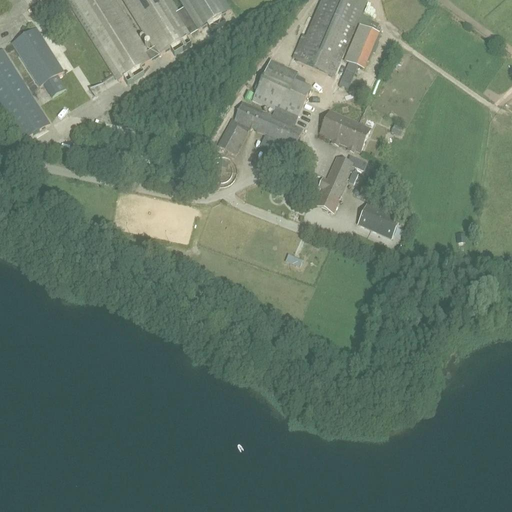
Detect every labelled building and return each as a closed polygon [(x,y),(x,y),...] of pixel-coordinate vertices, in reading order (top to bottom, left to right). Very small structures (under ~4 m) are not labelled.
[(38,0),(45,12),(63,0),(66,0),(119,82),(230,13),(222,0),(38,0)] [(360,0),(322,0),(317,12),(295,63),(334,79),(356,28),(367,3),(360,0)] [(355,75),(358,68),(364,71),(379,34),(359,26),(344,62),(348,64),(346,71),(355,75)] [(67,90),(58,77),(65,73),(37,29),(12,45),(39,89),(43,86),(52,99),(67,90)] [(0,106),(23,142),(50,125),(3,51),(0,52),(0,106)] [(252,102),(283,116),(297,123),(312,89),(304,86),(305,82),(297,78),(298,75),(270,62),(252,102)] [(346,72),(345,75),(339,88),(349,92),(354,78),(355,76),(346,72)] [(235,122),(232,121),(218,148),(236,158),(250,130),(295,150),(303,132),(243,105),(235,122)] [(340,145),(351,122),(330,112),(319,136),(340,145)] [(371,131),(351,122),(340,145),(361,154),(371,131)] [(400,139),(404,130),(395,126),(391,135),(400,139)] [(348,165),(337,159),(321,195),(323,196),(319,203),(318,202),(315,207),(333,215),(348,182),(347,181),(350,174),(351,175),(355,167),(364,171),(366,166),(351,159),(348,165)] [(359,226),(392,241),(400,222),(367,208),(359,226)] [(303,269),(306,263),(293,257),(290,263),(303,269)]
